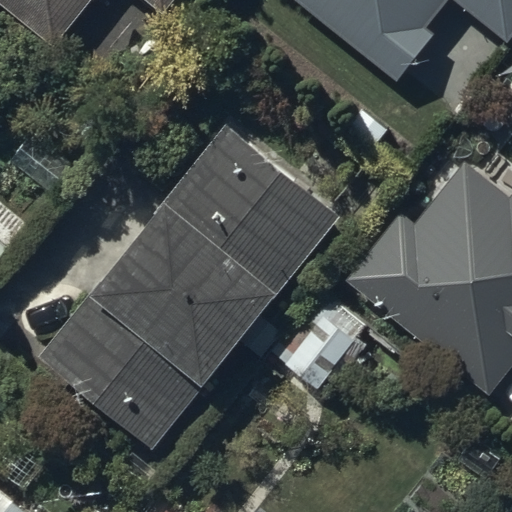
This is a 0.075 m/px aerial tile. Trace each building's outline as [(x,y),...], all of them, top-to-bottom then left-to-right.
[(186,0),(0,0),(0,7),(53,50),(93,0),(137,0),(167,24),(186,0)] [(511,0),(290,0),(397,86),(434,41),(428,36),(454,3),(509,47),(511,42),(511,0)] [(103,289),(43,362),(155,454),(245,346),(262,361),(284,334),(262,316),(339,224),(230,133),(161,217),(165,220),(106,291),(103,289)] [(404,218),(350,286),(490,398),(511,370),(511,201),(511,203),(465,167),(416,227),(404,218)] [(19,511),(13,507),(8,511),(0,511),(0,502),(1,501),(0,500),(0,511),(19,511)]
